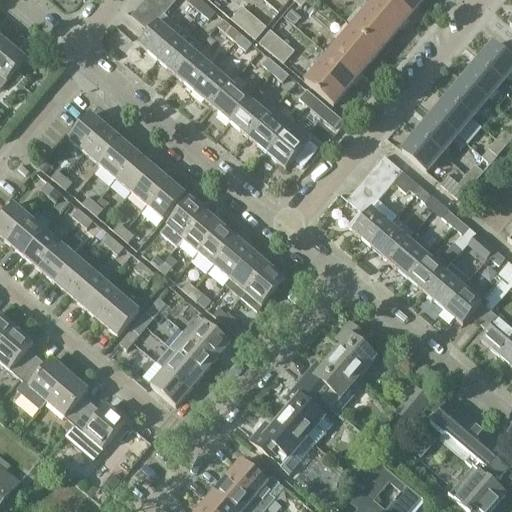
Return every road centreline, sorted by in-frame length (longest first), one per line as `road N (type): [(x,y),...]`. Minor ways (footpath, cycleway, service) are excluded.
road 1 (residential): [(286,233),(465,24),(472,0)]
road 2 (residential): [(286,233),(85,62)]
road 3 (residential): [(201,453),(0,287)]
road 4 (residential): [(201,453),(345,284)]
road 5 (residential): [(511,424),(345,284)]
road 6 (residential): [(0,164),(85,62)]
